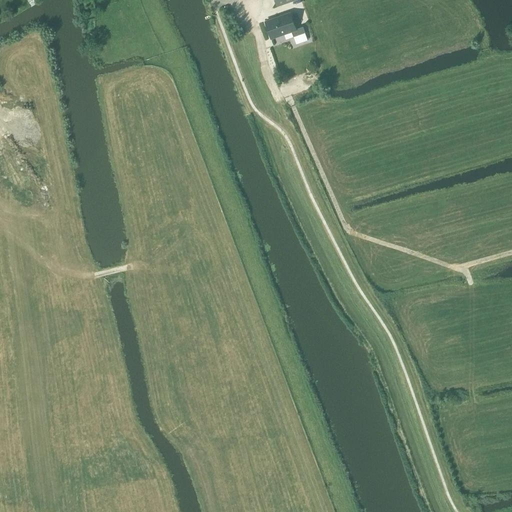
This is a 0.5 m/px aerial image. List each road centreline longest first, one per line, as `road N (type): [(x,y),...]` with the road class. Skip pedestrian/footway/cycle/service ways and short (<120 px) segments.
road 1 (track): [(347,230),(289,99),(273,88),(245,11),(216,0)]
road 2 (track): [(511,255),(459,270),(347,230)]
